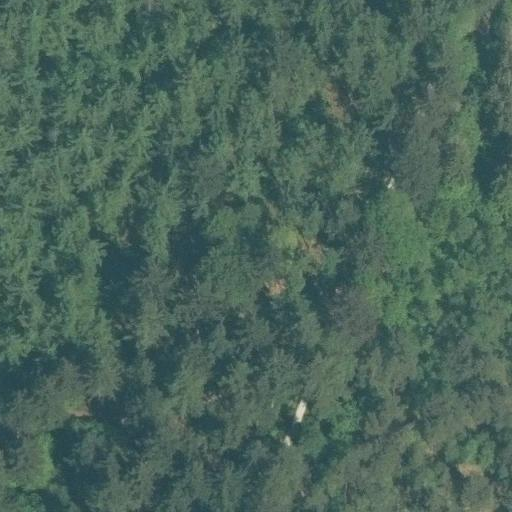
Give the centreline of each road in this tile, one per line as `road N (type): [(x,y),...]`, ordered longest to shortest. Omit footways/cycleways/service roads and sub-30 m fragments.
road 1 (track): [(0,496),(73,375),(234,0)]
road 2 (track): [(298,511),(498,0)]
